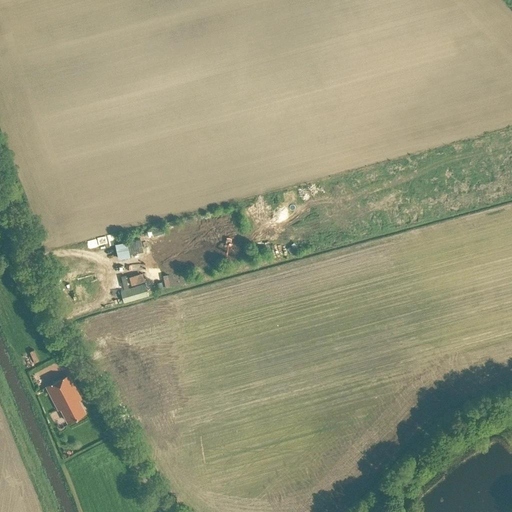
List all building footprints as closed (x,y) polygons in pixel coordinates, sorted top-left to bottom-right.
[(137,232),(111,239),(114,251),(141,244),(137,232)] [(81,290),(96,285),(87,259),(72,263),(81,290)] [(121,291),(124,303),(149,296),(145,284),(121,291)] [(34,348),(28,350),(33,362),(39,359),(34,348)] [(79,398),(80,398),(68,375),(45,386),(57,410),(60,408),(67,421),(84,413),(76,398),(78,396),(79,398)]
